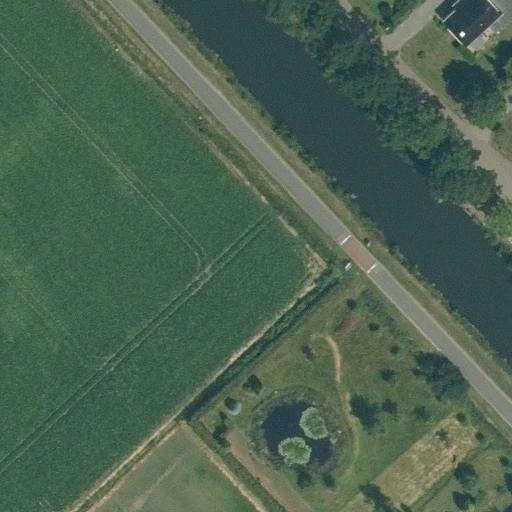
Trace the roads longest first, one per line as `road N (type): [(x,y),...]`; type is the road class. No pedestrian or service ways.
road 1 (unclassified): [(511,416),(117,0)]
road 2 (unclassified): [(511,187),(333,0)]
